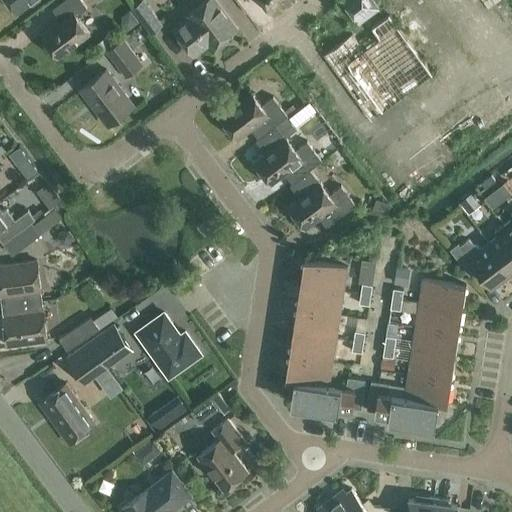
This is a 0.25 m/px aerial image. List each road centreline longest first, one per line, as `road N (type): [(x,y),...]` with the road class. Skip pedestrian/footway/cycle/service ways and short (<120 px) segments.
road 1 (residential): [(313,471),(245,389),(266,249),(168,118)]
road 2 (residential): [(168,118),(99,167),(77,165),(0,63)]
road 3 (residential): [(313,471),(342,450),(492,471)]
road 4 (residential): [(390,0),(471,103),(511,72)]
road 5 (residential): [(73,511),(0,414)]
road 6 (residential): [(492,471),(511,352)]
